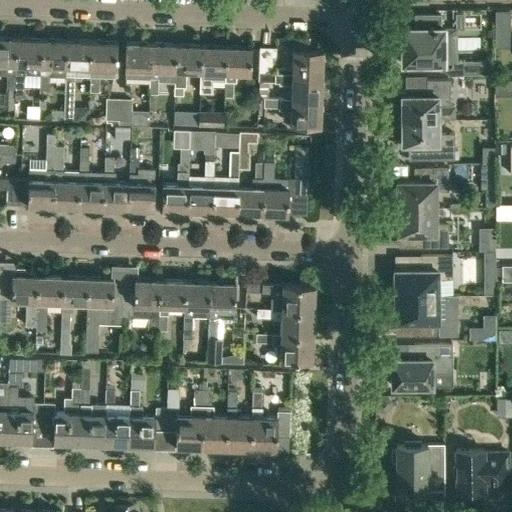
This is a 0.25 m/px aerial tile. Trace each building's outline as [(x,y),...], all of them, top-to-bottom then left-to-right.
[(511,10),(496,11),(497,27),(511,26),(511,10)] [(402,28),(402,50),(402,61),(402,63),(403,63),(443,62),(443,63),(445,63),(452,63),(452,65),(450,68),(447,68),(447,75),(463,75),(463,65),(459,65),(459,60),(457,60),(457,27),(445,28),(445,26),(443,26),(440,26),(440,15),(441,15),(441,13),(439,13),(439,14),(417,14),(417,13),(415,13),(415,15),(416,27),(403,27),(403,26),(402,26),(402,28)] [(15,109),(15,98),(18,39),(0,38),(0,73),(8,74),(6,108),(15,109)] [(294,38),(293,73),(322,75),(323,49),(309,48),(309,39),(294,38)] [(25,64),(41,65),(42,40),(18,39),(15,98),(23,98),(25,64)] [(42,40),(41,65),(40,89),(50,90),(50,74),(67,74),(68,41),(42,40)] [(75,74),(91,74),(92,42),(68,41),(67,74),(66,90),(65,120),(73,121),(75,74)] [(92,42),(91,74),(90,91),(99,91),(100,75),(116,75),(118,43),(92,42)] [(125,76),(150,77),(151,44),(127,43),(126,69),(125,76)] [(150,77),(150,93),(158,94),(159,81),(175,82),(177,45),(151,44),(150,77)] [(188,71),(201,72),(201,46),(177,45),(175,82),(175,94),(184,95),(184,86),(188,86),(188,71)] [(201,46),(201,72),(200,93),(211,93),(212,79),(226,80),(227,47),(201,46)] [(227,47),(226,80),(225,96),(233,96),(233,81),(236,81),(236,73),(251,73),(252,48),(227,47)] [(277,49),(260,48),(259,72),(272,72),(274,57),(277,57),(277,49)] [(292,84),(292,98),(321,99),(322,75),(293,73),(272,72),(259,72),(259,80),(279,81),(279,84),(292,84)] [(426,91),(405,91),(398,91),(398,113),(402,112),(402,119),(438,118),(438,106),(441,105),(450,104),(450,78),(426,79),(426,91)] [(321,99),(292,98),(264,97),(264,105),(279,106),(279,109),(291,109),(291,124),(320,125),(321,99)] [(108,119),(119,120),(120,98),(108,98),(108,119)] [(119,120),(131,120),(149,121),(149,112),(132,112),(132,99),(120,98),(119,120)] [(174,110),(173,125),(181,125),(182,110),(174,110)] [(223,126),(224,116),(207,115),(206,126),(223,126)] [(438,129),(438,118),(402,119),(402,125),(398,125),(398,147),(417,147),(417,143),(426,142),(427,158),(455,158),(454,132),(441,132),(438,129)] [(241,131),(240,151),(239,168),(249,168),(250,151),(248,151),(248,142),(257,142),(258,132),(241,131)] [(29,179),(21,179),(20,204),(54,206),(56,146),(57,134),(48,134),(46,170),(30,169),(29,179)] [(496,142),(496,153),(505,153),(505,142),(496,142)] [(0,152),(16,153),(16,144),(0,143),(0,152)] [(54,206),(79,206),(80,171),(63,170),(64,147),(56,146),(54,206)] [(188,211),(189,175),(190,147),(182,147),(181,162),(179,162),(178,185),(163,184),(162,210),(188,211)] [(80,171),(79,206),(103,207),(105,172),(88,172),(89,148),(81,148),(80,171)] [(131,149),(129,183),(128,208),(154,209),(155,184),(154,184),(155,169),(139,169),(139,149),(131,149)] [(257,150),(256,178),(256,188),(239,187),(238,213),(263,214),(264,188),(264,178),(265,163),(266,150),(257,150)] [(188,211),(213,212),(214,176),(215,152),(206,151),(205,175),(189,175),(188,211)] [(231,176),(214,176),(213,212),(238,213),(239,187),(239,168),(240,151),(232,151),(231,176)] [(0,159),(16,161),(16,153),(0,152),(0,159)] [(103,207),(128,208),(129,183),(115,182),(116,173),(114,173),(115,158),(105,157),(105,172),(103,207)] [(274,163),(265,163),(264,178),(273,178),(274,163)] [(480,163),(480,179),(495,179),(495,163),(480,163)] [(394,207),(436,206),(436,190),(448,190),(448,167),(421,167),(421,181),(398,181),(396,186),(395,190),(395,193),(394,197),(394,201),(394,203),(394,207)] [(7,178),(6,204),(20,204),(21,179),(7,178)] [(289,178),(289,179),(273,178),(264,178),(264,188),(263,214),(288,215),(288,211),(307,212),(308,179),(289,178)] [(496,218),(510,218),(510,202),(495,202),(496,218)] [(436,223),(436,206),(394,207),(394,209),(394,214),(395,220),(395,222),(396,228),(398,233),(422,233),(422,247),(448,247),(448,223),(436,223)] [(453,255),(421,255),(421,269),(395,269),(393,275),(392,280),(391,287),(391,290),(391,295),(438,294),(438,278),(453,278),(453,255)] [(495,266),(483,266),(483,276),(495,276),(495,266)] [(28,301),(27,329),(37,329),(39,276),(27,276),(28,272),(25,269),(18,269),(16,272),(15,275),(14,275),(13,289),(3,289),(1,324),(12,325),(13,301),(28,301)] [(65,277),(39,276),(37,329),(45,330),(46,302),(64,303),(65,277)] [(73,303),(88,304),(89,278),(65,277),(64,303),(62,353),(71,354),(71,343),(69,343),(70,310),(73,310),(73,303)] [(89,278),(88,304),(86,353),(96,354),(98,318),(124,319),(124,316),(125,294),(115,294),(115,279),(89,278)] [(151,331),(160,332),(160,330),(160,318),(161,307),(162,281),(136,280),(135,295),(125,294),(124,316),(150,317),(150,320),(151,320),(151,331)] [(161,307),(169,307),(186,308),(187,282),(162,281),(161,307)] [(194,315),(211,316),(212,283),(187,282),(186,308),(184,349),(192,349),(194,315)] [(315,284),(246,282),(246,290),(270,292),(270,309),(273,309),(281,309),(314,310),(315,284)] [(223,337),(218,337),(219,316),(236,317),(238,284),(212,283),(211,316),(210,341),(209,361),(222,362),(223,337)] [(421,335),(448,335),(451,335),(451,334),(448,334),(448,321),(451,321),(451,311),(438,311),(438,294),(391,295),(391,299),(391,303),(392,308),(392,310),(393,313),(394,317),(395,321),(421,321),(421,335)] [(256,308),(256,318),(273,318),(273,309),(270,309),(256,308)] [(281,309),(280,334),(313,336),(314,310),(281,309)] [(160,330),(160,332),(168,332),(169,318),(160,318),(160,330)] [(511,330),(499,330),(499,341),(511,340),(511,330)] [(313,336),(280,334),(256,334),(256,341),(280,342),(280,365),(298,365),(298,360),(312,361),(313,336)] [(134,340),(127,342),(126,349),(130,353),(137,351),(138,344),(134,340)] [(408,357),(407,357),(392,358),(392,370),(389,373),(389,380),(392,383),(392,386),(432,385),(432,371),(442,371),(442,359),(452,358),(452,342),(413,343),(414,355),(408,357)] [(236,351),(231,356),(231,362),(242,363),(242,352),(236,351)] [(10,370),(9,411),(8,441),(33,442),(34,427),(44,428),(45,404),(35,404),(35,398),(19,398),(19,387),(23,387),(23,370),(10,370)] [(133,375),(133,390),(140,390),(143,390),(144,375),(133,375)] [(204,380),(204,389),(202,448),(228,449),(229,416),(214,416),(214,405),(212,405),(213,389),(209,389),(209,385),(207,385),(207,380),(204,380)] [(56,405),(45,404),(44,428),(55,428),(54,443),(80,444),(82,387),(72,387),(72,397),(64,397),(64,413),(56,412),(56,405)] [(90,387),(82,387),(80,444),(105,445),(106,414),(106,404),(90,404),(91,387),(90,387)] [(107,388),(106,404),(117,404),(118,388),(107,388)] [(179,409),(167,409),(167,432),(177,432),(177,447),(202,448),(204,389),(195,389),(194,404),(191,404),(190,415),(178,414),(179,409)] [(132,415),(131,445),(155,446),(156,431),(167,432),(167,409),(157,409),(157,416),(142,415),(143,405),(140,405),(140,390),(133,390),(132,405),(132,415)] [(230,392),(229,416),(228,449),(252,449),(254,417),(236,416),(237,392),(230,392)] [(254,393),(254,417),(252,449),(278,450),(278,437),(291,438),(292,412),(279,411),(279,418),(261,417),(262,393),(254,393)] [(387,411),(391,407),(391,401),(387,397),(381,396),(376,401),(376,407),(380,411),(387,411)] [(511,396),(496,397),(497,416),(511,415),(511,396)] [(0,440),(8,441),(9,411),(0,410),(0,440)] [(105,445),(131,445),(132,415),(117,414),(106,414),(105,445)] [(417,489),(429,489),(444,489),(444,494),(445,494),(444,443),(427,443),(427,444),(396,444),(396,447),(392,447),(392,461),(396,461),(396,495),(417,495),(417,489)] [(485,491),(485,483),(484,481),(490,481),(491,483),(508,483),(508,451),(484,451),(484,449),(456,449),(456,463),(453,466),(453,473),(456,476),(457,491),(469,491),(472,494),(478,494),(481,491),(485,491)] [(143,511),(143,509),(142,509),(140,500),(118,504),(119,511),(143,511)]
